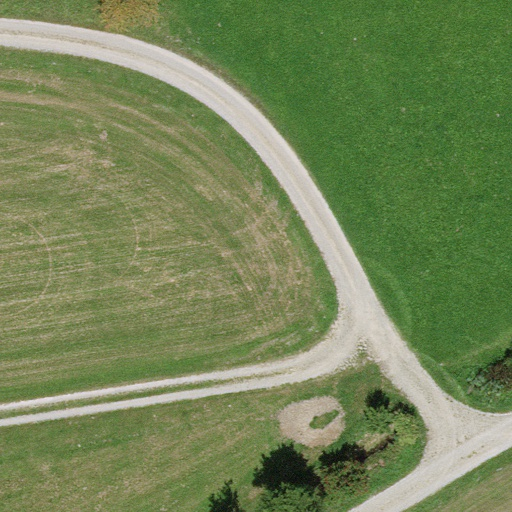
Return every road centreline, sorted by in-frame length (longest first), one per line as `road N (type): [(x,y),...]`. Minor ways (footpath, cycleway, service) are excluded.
road 1 (track): [(0,41),(161,65),(216,93),(279,153),(383,349),(480,459)]
road 2 (track): [(383,349),(310,372),(0,420)]
road 3 (track): [(394,511),(511,441)]
